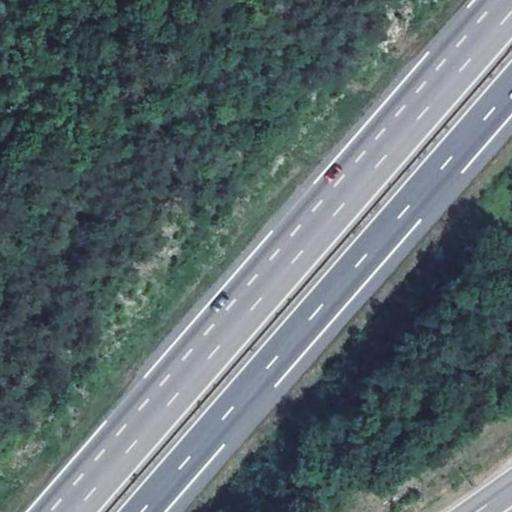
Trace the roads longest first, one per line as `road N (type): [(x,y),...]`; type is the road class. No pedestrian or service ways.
road 1 (motorway): [(503,0),(59,511)]
road 2 (motorway): [(140,511),(511,88)]
